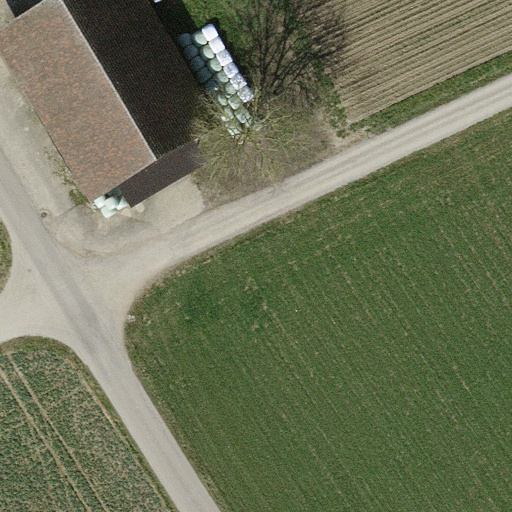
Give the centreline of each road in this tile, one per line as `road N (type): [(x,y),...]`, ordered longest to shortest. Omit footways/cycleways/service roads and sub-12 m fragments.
road 1 (track): [(0,320),(52,290),(511,92)]
road 2 (unclassified): [(194,511),(0,204)]
